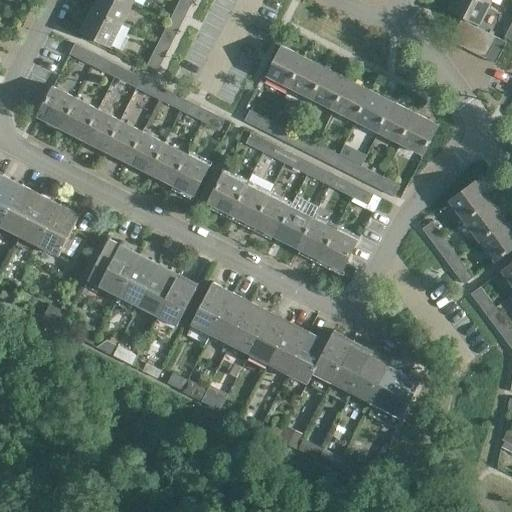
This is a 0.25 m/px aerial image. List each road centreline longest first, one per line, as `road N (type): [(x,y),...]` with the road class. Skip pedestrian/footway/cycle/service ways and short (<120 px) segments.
road 1 (residential): [(341,318),(0,143)]
road 2 (residential): [(387,255),(414,209),(481,131)]
road 3 (unclassified): [(481,131),(427,59),(409,15)]
